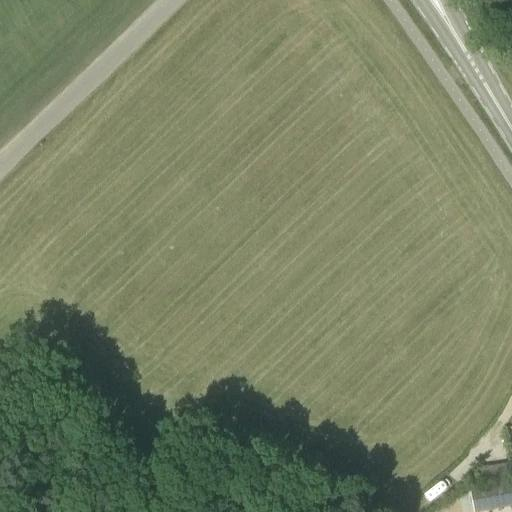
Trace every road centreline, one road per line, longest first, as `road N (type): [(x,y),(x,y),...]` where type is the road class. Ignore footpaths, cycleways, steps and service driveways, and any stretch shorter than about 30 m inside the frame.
road 1 (unclassified): [(171,0),(0,166)]
road 2 (tertiary): [(419,0),(511,133)]
road 3 (tertiary): [(511,124),(446,0)]
